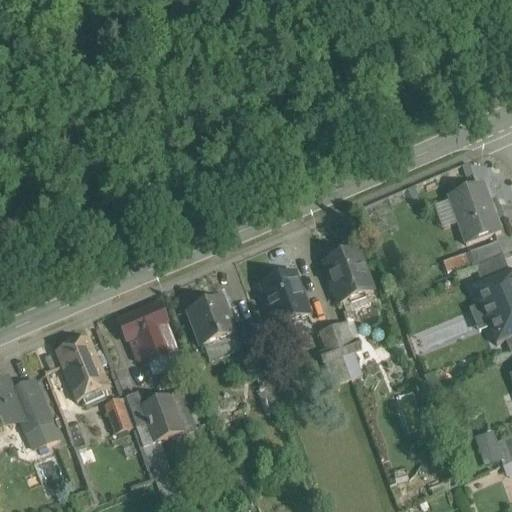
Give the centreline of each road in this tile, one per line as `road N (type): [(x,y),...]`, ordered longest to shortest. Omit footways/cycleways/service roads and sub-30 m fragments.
road 1 (tertiary): [(0,340),(511,117)]
road 2 (track): [(466,0),(511,117)]
